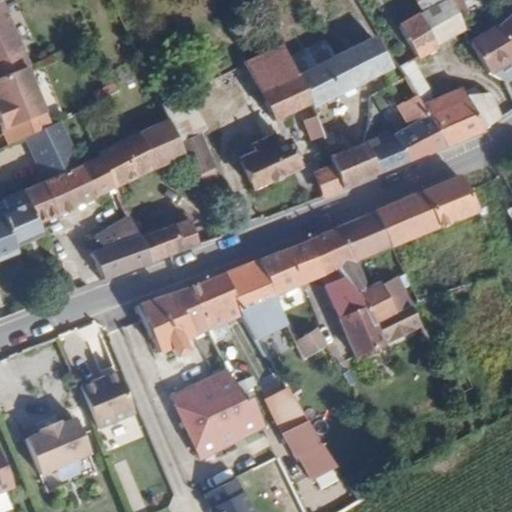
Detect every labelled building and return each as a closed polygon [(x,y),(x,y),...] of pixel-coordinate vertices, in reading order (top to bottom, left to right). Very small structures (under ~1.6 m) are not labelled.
[(445,0),(416,0),(424,12),(445,0)] [(434,48),(462,32),(448,0),(445,0),(424,12),(416,17),(434,48)] [(459,0),(464,12),(486,4),(484,0),(459,0)] [(0,78),(23,69),(27,67),(1,2),(0,2),(0,78)] [(511,15),(500,26),(496,29),(511,58),(511,15)] [(414,58),(434,48),(416,17),(397,27),(414,58)] [(511,58),(496,29),(469,44),(486,74),(511,58)] [(370,39),(294,77),(308,106),(310,109),(388,70),(370,39)] [(294,77),(281,49),(244,67),(258,95),(294,77)] [(411,59),(397,67),(414,94),(427,86),(411,59)] [(0,78),(0,130),(0,131),(5,129),(12,145),(47,129),(23,69),(0,78)] [(308,106),(294,77),(258,95),(272,123),(308,106)] [(400,79),(386,86),(399,107),(413,100),(400,79)] [(424,117),(442,148),(478,133),(494,120),(495,119),(489,100),(482,96),(466,103),(459,90),(429,104),(418,108),(424,117)] [(185,95),(158,108),(165,123),(175,146),(194,136),(202,133),(185,95)] [(418,108),(429,104),(424,96),(414,101),(418,108)] [(409,125),(424,117),(418,108),(414,101),(413,100),(399,107),(409,125)] [(309,142),(321,138),(313,117),(302,122),(309,142)] [(366,155),(375,176),(435,150),(442,148),(424,117),(409,125),(374,144),(376,150),(366,155)] [(175,146),(165,123),(97,156),(99,159),(113,191),(181,159),(175,146)] [(194,136),(175,146),(181,159),(191,180),(210,171),(194,136)] [(237,162),(250,188),(294,168),(283,144),(273,147),(268,138),(250,148),(253,155),(237,162)] [(348,151),(362,182),(375,176),(366,155),(362,145),(348,151)] [(332,168),(340,190),(362,182),(348,151),(328,159),(332,168)] [(113,191),(99,159),(20,192),(37,226),(113,191)] [(315,179),(322,197),(340,190),(332,168),(315,175),(315,179)] [(475,210),(461,174),(424,190),(438,225),(475,210)] [(438,225),(424,190),(376,210),(390,245),(438,225)] [(9,249),(42,237),(37,226),(20,192),(0,201),(3,211),(0,211),(0,259),(10,255),(9,249)] [(390,245),(376,210),(322,230),(340,265),(390,245)] [(136,241),(147,265),(196,247),(184,213),(160,223),(163,231),(136,241)] [(135,238),(133,234),(126,219),(108,231),(115,246),(135,238)] [(135,238),(136,241),(163,231),(160,223),(133,234),(135,238)] [(340,265),(322,230),(307,237),(324,271),(340,265)] [(90,256),(102,282),(147,265),(136,241),(135,238),(115,246),(108,231),(94,240),(99,251),(90,256)] [(85,246),(90,256),(99,251),(94,240),(85,246)] [(305,270),(294,242),(259,257),(274,291),(307,278),(305,270)] [(288,325),(259,257),(224,271),(239,303),(258,338),(288,325)] [(224,271),(186,286),(202,318),(239,303),(224,271)] [(369,320),(411,303),(397,275),(354,292),(369,320)] [(169,292),(195,339),(209,335),(202,318),(186,286),(169,292)] [(169,292),(142,301),(161,351),(173,347),(176,357),(189,352),(186,342),(195,339),(169,292)] [(369,320),(354,292),(339,298),(355,328),(368,351),(381,345),(369,320)] [(424,328),(411,303),(369,320),(381,345),(424,328)] [(292,337),(299,358),(325,349),(318,328),(292,337)] [(355,328),(327,346),(338,366),(368,351),(355,328)] [(268,357),(228,374),(243,402),(249,399),(255,409),(290,391),(271,357),(268,357)] [(94,379),(80,384),(97,426),(133,412),(127,397),(128,396),(118,369),(104,375),(104,377),(95,381),(94,379)] [(243,402),(228,372),(172,399),(202,461),(265,430),(249,399),(243,402)] [(88,454),(75,418),(60,424),(59,420),(38,428),(39,432),(23,439),(38,475),(88,454)] [(282,466),(322,445),(309,422),(271,442),(282,466)] [(0,493),(13,488),(0,453),(0,493)] [(251,511),(236,477),(205,492),(211,507),(209,508),(211,511),(251,511)]
